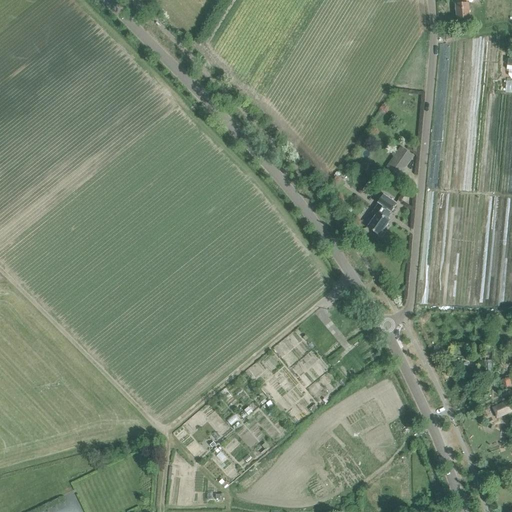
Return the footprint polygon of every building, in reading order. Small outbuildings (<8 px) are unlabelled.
[(458,0),(459,6),(456,6),(457,21),(470,20),(469,5),(468,5),(467,0),(458,0)] [(412,154),(402,148),(388,169),(397,175),(412,154)] [(376,216),(367,228),(380,236),(390,222),(386,219),(390,212),(391,213),(397,204),(383,195),(378,203),(379,204),(372,213),(376,216)] [(510,378),(502,379),(503,388),(511,387),(510,378)] [(511,409),(511,407),(509,400),(496,406),(500,415),(511,409)]
